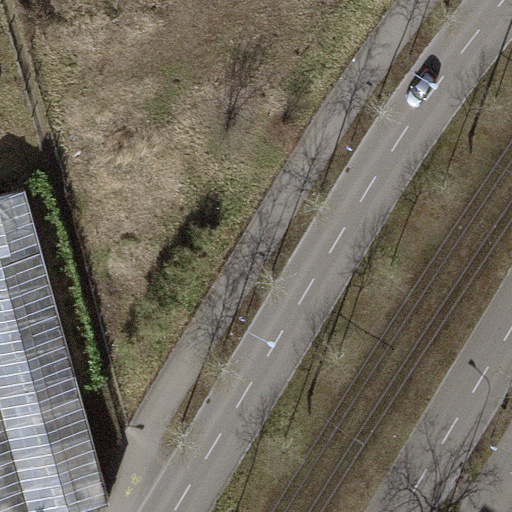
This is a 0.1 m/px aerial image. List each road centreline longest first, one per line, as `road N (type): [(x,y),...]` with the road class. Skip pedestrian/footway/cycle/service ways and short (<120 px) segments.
road 1 (secondary): [(506,0),(427,97),(177,511)]
road 2 (secondary): [(401,511),(511,327)]
